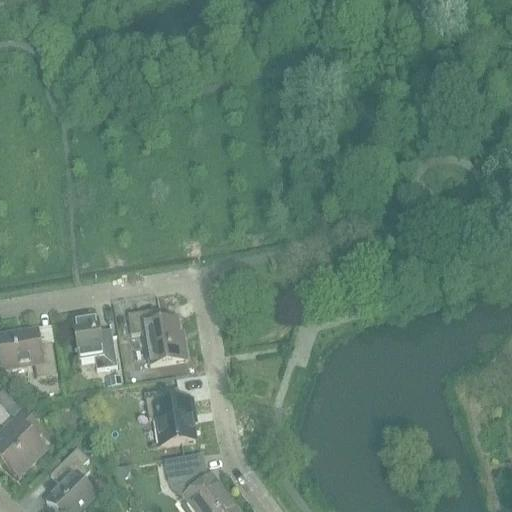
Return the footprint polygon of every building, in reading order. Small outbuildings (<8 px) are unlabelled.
[(150,369),(187,363),(184,345),(181,345),(177,322),(161,324),(159,312),(127,318),(130,338),(144,336),(150,369)] [(96,373),(117,370),(112,338),(100,340),(97,323),(73,327),(79,362),(94,360),(96,373)] [(36,381),(57,378),(52,347),(40,348),(37,333),(0,338),(0,358),(2,373),(34,368),(36,381)] [(119,378),(104,381),(106,390),(120,387),(119,378)] [(190,416),(193,416),(191,402),(179,404),(177,392),(144,397),(148,423),(156,422),(160,450),(195,444),(190,416)] [(10,403),(4,409),(14,419),(20,412),(10,403)] [(18,481),(46,454),(33,441),(41,434),(21,414),(2,433),(12,443),(0,455),(0,463),(4,467),(18,481)] [(81,483),(89,475),(83,469),(88,463),(77,452),(50,479),(61,490),(46,505),(52,511),(84,511),(97,499),(81,483)] [(129,468),(115,471),(125,483),(129,476),(129,468)] [(169,486),(200,481),(198,469),(167,474),(169,486)] [(200,481),(169,486),(182,501),(184,500),(193,511),(235,511),(228,501),(226,503),(210,481),(207,483),(204,485),(200,481)]
